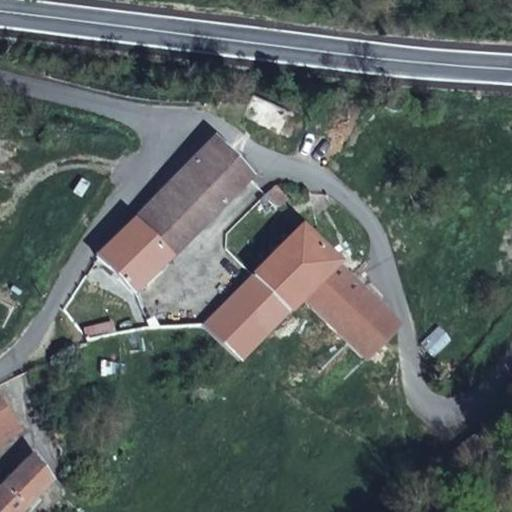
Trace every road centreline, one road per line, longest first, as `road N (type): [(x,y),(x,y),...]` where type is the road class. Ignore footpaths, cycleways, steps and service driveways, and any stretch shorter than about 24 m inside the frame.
road 1 (secondary): [(511,65),(0,9)]
road 2 (residential): [(171,125),(225,137),(328,180),(382,245),(393,316),(425,409)]
road 3 (residential): [(171,125),(0,353)]
road 4 (residential): [(0,73),(171,125)]
